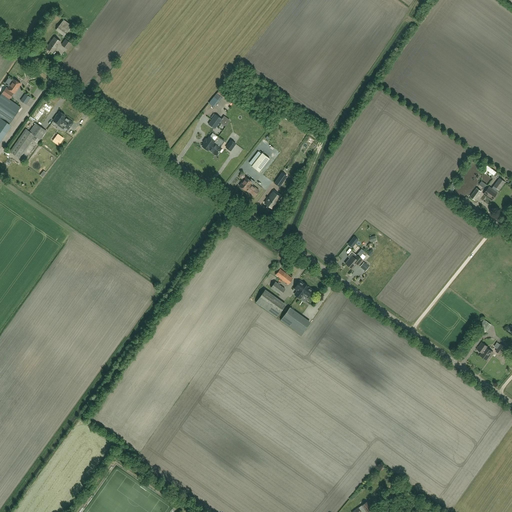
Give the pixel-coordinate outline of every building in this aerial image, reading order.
[(64,36),(72,26),(64,20),(56,30),(64,36)] [(53,53),(61,42),(54,37),(46,48),(53,53)] [(66,39),(62,45),(68,49),(72,44),(66,39)] [(14,80),(11,84),(17,88),(20,84),(14,80)] [(11,84),(8,89),(6,87),(2,94),(1,94),(0,95),(0,117),(9,124),(21,108),(9,99),(14,93),(17,88),(11,84)] [(26,104),(30,98),(26,94),(21,101),(26,104)] [(218,101),(213,97),(209,103),(213,107),(218,101)] [(49,113),(52,107),(45,102),(41,108),(42,108),(34,119),(38,121),(45,111),(49,113)] [(59,112),(53,121),(60,125),(62,127),(63,125),(69,129),(73,123),(65,117),(66,116),(64,115),(65,114),(62,112),(61,113),(59,112)] [(222,119),(215,115),(208,124),(215,129),(222,119)] [(224,116),(222,119),(219,122),(225,126),(229,120),(224,116)] [(40,139),(46,131),(36,123),(35,124),(36,124),(30,132),(27,130),(11,152),(19,158),(34,135),(40,139)] [(239,134),(243,129),(238,125),(234,130),(239,134)] [(209,149),(215,141),(209,137),(202,147),(203,147),(203,148),(205,149),(208,151),(209,149)] [(218,137),(215,141),(209,149),(213,152),(212,153),(215,155),(216,154),(217,155),(221,149),(216,145),(221,139),(218,137)] [(235,144),(231,141),(226,148),(230,151),(235,144)] [(296,141),(293,144),(299,150),(302,147),(296,141)] [(262,153),(251,166),(259,172),(270,159),(262,153)] [(282,183),(285,179),(287,176),(282,173),(280,176),(277,179),(274,183),(280,187),(282,183)] [(249,180),(246,177),(239,186),(245,190),(253,180),(251,179),(249,180)] [(499,190),(505,182),(500,178),(492,189),(489,187),(484,194),(492,200),(497,193),(499,190)] [(245,190),(248,192),(249,192),(254,196),(259,190),(252,185),(255,182),(253,180),(245,190)] [(477,188),(471,197),(475,200),(481,192),(477,188)] [(273,192),(265,203),(272,208),(280,197),(273,192)] [(354,236),(348,244),(352,248),(358,240),(354,236)] [(355,259),(356,260),(359,257),(356,255),(351,251),(348,255),(350,257),(345,263),(349,267),(355,259)] [(362,260),(359,257),(356,260),(355,259),(349,267),(352,269),(356,264),(358,265),(362,260)] [(365,271),(369,267),(363,262),(360,267),(365,271)] [(288,284),(293,278),(280,269),(275,275),(288,284)] [(300,281),(294,288),(297,291),(294,295),(300,299),(303,295),(307,298),(312,290),(307,287),(308,286),(304,283),(304,284),(300,281)] [(275,282),(274,283),(271,288),(280,295),(285,289),(275,282)] [(285,305),(264,290),(256,302),(276,318),(285,305)] [(280,320),(292,328),(300,316),(289,308),(280,320)] [(480,355),(487,360),(493,352),(486,347),(487,346),(482,342),(477,349),(482,353),(480,355)] [(505,347),(501,344),(496,351),(500,354),(505,347)] [(375,511),(367,501),(362,505),(366,511),(375,511)]
